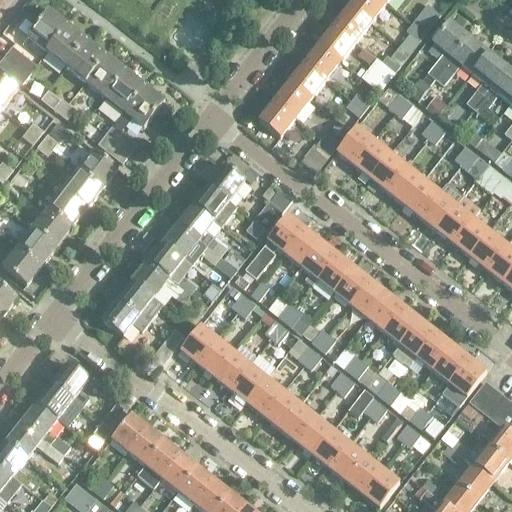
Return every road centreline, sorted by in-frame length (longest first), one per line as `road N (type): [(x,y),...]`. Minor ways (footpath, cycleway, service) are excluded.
road 1 (residential): [(511,361),(216,122)]
road 2 (residential): [(294,511),(55,324)]
road 3 (residential): [(55,324),(216,122)]
road 4 (residential): [(216,122),(315,0)]
